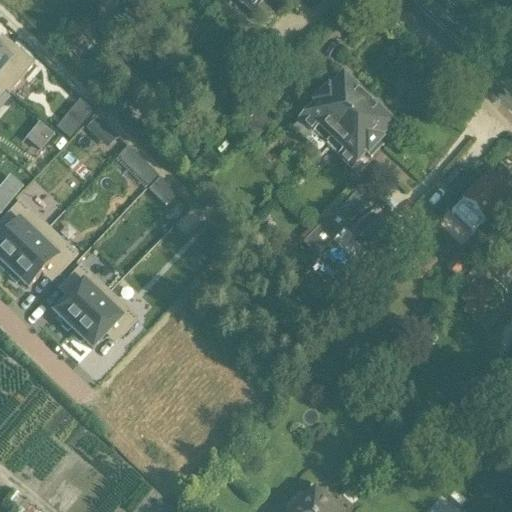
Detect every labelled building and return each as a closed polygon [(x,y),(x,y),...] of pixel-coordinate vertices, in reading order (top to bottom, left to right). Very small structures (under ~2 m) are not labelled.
[(115,0),(109,0),(98,8),(106,19),(121,9),(115,0)] [(236,0),(241,5),(242,4),(256,18),(265,26),(273,17),(262,6),(268,0),(269,0),(276,7),(282,0),(236,0)] [(78,70),(114,34),(92,12),(57,47),(78,70)] [(0,88),(5,93),(5,94),(8,97),(32,68),(6,46),(0,52),(0,88)] [(236,87),(264,57),(254,48),(226,77),(236,87)] [(145,104),(155,93),(132,71),(136,67),(122,54),(107,69),(145,104)] [(349,92),(340,83),(330,93),(328,92),(314,106),(316,107),(301,122),(292,130),(317,155),(326,146),(367,102),(366,101),(365,100),(364,97),(357,90),(353,89),(352,88),(349,92)] [(269,88),(260,98),(268,106),(277,96),(269,88)] [(367,157),(381,142),(379,141),(389,131),(377,118),(380,115),(379,114),(377,109),(370,102),(367,102),(326,146),(351,170),(365,155),(367,157)] [(264,109),(257,103),(240,121),(246,127),(245,128),(257,140),(276,120),(264,109)] [(97,119),(86,131),(99,144),(111,133),(97,119)] [(63,120),(55,130),(69,141),(77,132),(63,120)] [(128,149),(117,160),(131,173),(141,163),(128,149)] [(464,204),(453,215),(473,234),(484,223),(509,198),(487,177),(463,203),(464,204)] [(335,213),(302,246),(316,259),(349,226),(367,207),(355,196),(337,215),(335,213)] [(3,241),(0,243),(0,269),(6,275),(49,231),(20,203),(0,224),(0,225),(9,234),(3,241)] [(403,240),(379,217),(376,220),(372,217),(364,225),(368,228),(355,241),(379,265),(403,240)] [(49,231),(6,275),(16,285),(19,282),(28,291),(41,277),(47,270),(57,280),(78,258),(49,231)] [(456,279),(472,262),(461,251),(445,269),(456,279)] [(67,302),(54,316),(63,324),(61,328),(67,333),(71,332),(73,334),(110,295),(81,268),(64,286),(73,295),(67,302)] [(475,326),(505,294),(491,281),(461,313),(475,326)] [(110,295),(73,334),(75,335),(73,339),(79,345),(83,343),(92,352),(105,338),(111,331),(121,340),(139,322),(110,295)] [(325,511),(331,506),(315,491),(295,511),(325,511)]
